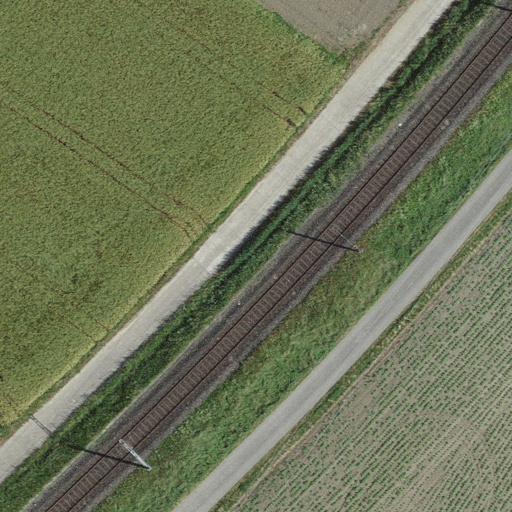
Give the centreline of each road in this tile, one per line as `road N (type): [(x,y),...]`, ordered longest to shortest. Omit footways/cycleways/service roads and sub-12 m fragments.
road 1 (track): [(0,472),(210,268),(443,0)]
road 2 (track): [(511,168),(370,328),(189,511)]
